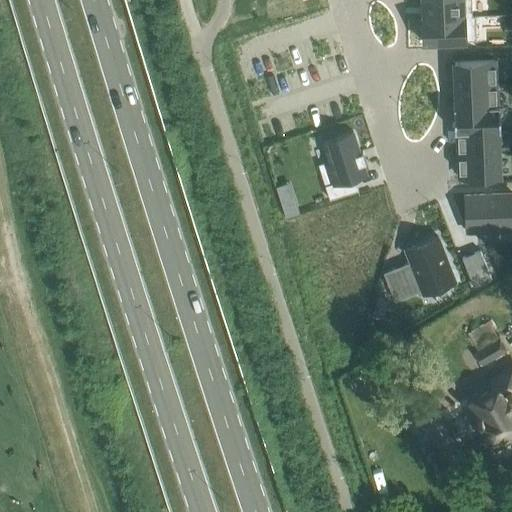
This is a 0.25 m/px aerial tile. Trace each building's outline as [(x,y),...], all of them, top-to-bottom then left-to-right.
[(423,0),(424,17),(424,18),(472,16),(472,15),(471,0),(423,0)] [(424,17),(421,17),(422,42),(475,39),(474,15),(472,15),(472,16),(424,18),(424,17)] [(494,59),(454,61),(455,84),(495,83),(494,59)] [(495,83),(455,84),(456,106),(456,107),(496,106),(496,105),(495,83)] [(456,106),(453,106),(454,131),(457,131),(457,130),(497,128),(497,129),(500,129),(499,105),(496,105),(496,106),(456,107),(456,106)] [(497,128),(457,130),(457,131),(458,153),(498,151),(497,129),(497,128)] [(338,136),(322,140),(329,160),(329,161),(324,162),(330,183),(325,184),(329,198),(358,189),(354,177),(366,173),(363,162),(366,162),(362,151),(359,152),(353,131),(339,135),(339,134),(337,134),(338,136)] [(498,151),(458,153),(459,177),(499,175),(498,151)] [(511,192),(465,195),(466,230),(477,230),(478,235),(479,239),(498,238),(498,226),(511,225),(511,192)] [(295,202),(282,206),(285,217),(299,213),(295,202)] [(410,262),(384,272),(395,299),(421,289),(423,293),(455,280),(438,236),(405,248),(410,262)] [(480,249),(462,257),(473,285),(491,278),(480,249)] [(499,338),(474,352),(481,364),(506,350),(499,338)] [(494,387),(467,402),(493,446),(511,435),(511,397),(510,394),(511,392),(511,364),(489,378),(494,387)]
